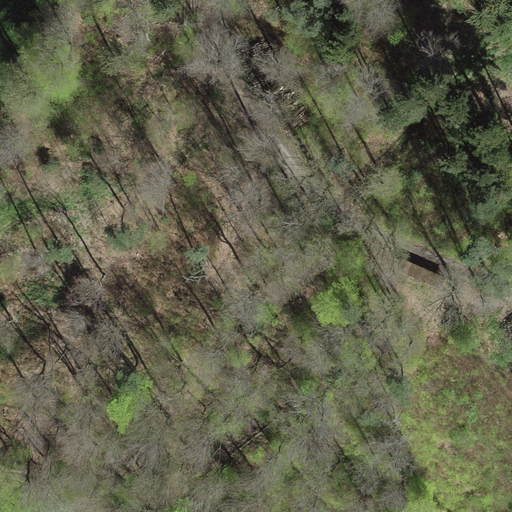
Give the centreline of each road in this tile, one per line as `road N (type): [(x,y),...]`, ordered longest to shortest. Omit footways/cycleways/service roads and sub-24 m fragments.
road 1 (track): [(511,283),(209,113),(201,0)]
road 2 (track): [(123,511),(0,474)]
